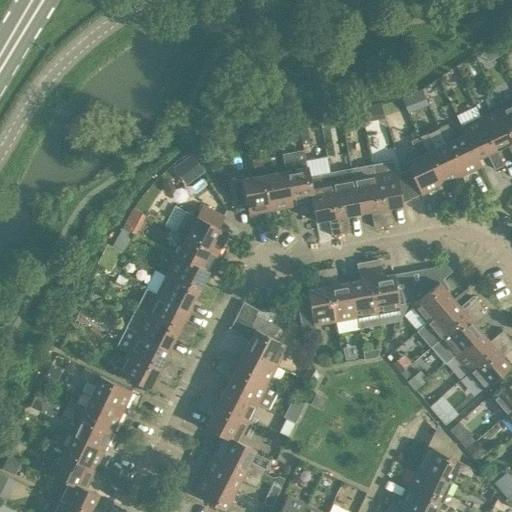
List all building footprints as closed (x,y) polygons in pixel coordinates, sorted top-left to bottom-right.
[(403,94),(407,109),(425,104),(420,88),(403,94)] [(511,101),(500,107),(511,133),(511,101)] [(480,116),(496,149),(511,140),(511,133),(500,107),(480,116)] [(468,145),(475,159),(477,158),(496,149),(480,116),(460,126),(464,134),(465,134),(469,142),(468,145)] [(458,172),(460,175),(481,165),(477,158),(475,159),(468,145),(469,142),(465,134),(464,134),(454,139),(446,123),(438,127),(445,143),(458,169),(458,172)] [(281,126),(276,127),(278,141),(293,138),(291,126),(281,126)] [(306,126),(298,126),(301,144),(309,142),(306,126)] [(441,184),(460,175),(458,172),(458,169),(445,143),(434,148),(427,133),(419,137),(441,184)] [(411,198),(421,193),(421,194),(441,184),(419,137),(410,141),(418,156),(406,162),(409,169),(402,172),(411,198)] [(285,170),(292,205),(312,202),(313,201),(309,176),(308,166),(306,166),(303,149),(281,154),(284,170),(285,170)] [(191,152),(172,164),(183,181),(202,169),(191,152)] [(491,161),(494,168),(503,164),(498,153),(493,155),(493,156),(491,161)] [(269,156),(262,157),(271,209),(292,205),(285,170),(284,170),(273,172),(269,156)] [(248,213),(271,209),(262,157),(252,159),(255,176),(229,181),(234,205),(247,203),(248,213)] [(393,160),(371,164),(373,173),(374,173),(380,208),(402,204),(402,202),(411,198),(402,172),(397,174),(396,169),(393,160)] [(371,164),(351,168),(359,212),(380,208),(374,173),(373,173),(371,164)] [(351,168),(330,172),(341,233),(350,231),(348,224),(345,221),(342,221),(341,216),(359,212),(351,168)] [(313,201),(312,202),(315,220),(328,218),(331,235),(341,233),(330,172),(309,176),(313,201)] [(202,205),(196,216),(185,211),(175,230),(218,252),(228,232),(218,227),(224,216),(202,205)] [(387,212),(381,213),(384,225),(393,224),(392,216),(391,216),(387,213),(387,212)] [(384,225),(381,213),(376,214),(376,215),(373,219),(372,219),(374,227),(384,225)] [(182,244),(176,255),(208,271),(218,252),(175,230),(174,231),(170,229),(166,236),(182,244)] [(176,255),(166,275),(198,291),(208,271),(176,255)] [(368,260),(377,313),(400,309),(393,273),(383,275),(381,266),(379,266),(378,259),(368,260)] [(350,281),(356,317),(377,313),(368,260),(359,262),(360,269),(358,271),(360,280),(350,281)] [(328,280),(329,285),(335,321),(356,317),(350,281),(333,284),(332,280),(333,280),(333,279),(336,274),(337,274),(335,267),(326,268),(328,280)] [(322,282),(328,280),(326,268),(316,270),(317,278),(318,278),(322,281),(322,282)] [(438,282),(427,268),(413,294),(409,302),(426,323),(454,299),(439,282),(438,282)] [(427,268),(410,271),(413,294),(427,268)] [(198,291),(166,275),(156,294),(188,310),(198,291)] [(314,325),(335,321),(329,285),(306,289),(308,297),(296,299),(302,331),(315,328),(314,325)] [(205,288),(202,293),(213,298),(218,289),(211,286),(210,286),(205,288)] [(156,294),(145,288),(135,308),(178,329),(188,310),(156,294)] [(213,298),(202,293),(200,297),(200,298),(202,303),(209,307),(213,298)] [(468,307),(468,308),(472,312),(480,305),(474,297),(469,301),(469,302),(468,307)] [(440,339),(472,312),(468,308),(468,307),(469,302),(469,301),(468,301),(460,307),(454,299),(426,323),(440,339)] [(440,339),(454,355),(481,332),(474,324),(480,319),(479,318),(487,312),(480,305),(472,312),(440,339)] [(264,320),(256,315),(250,327),(239,321),(235,330),(241,334),(241,336),(249,340),(244,350),(276,366),(287,345),(273,338),(285,316),(280,307),(274,308),(270,309),(264,320)] [(135,308),(125,327),(126,327),(169,349),(178,329),(135,308)] [(185,326),(182,331),(193,337),(198,328),(191,325),(185,327),(185,326)] [(169,349),(126,327),(116,346),(127,351),(159,368),(163,359),(169,349)] [(495,341),(499,345),(508,337),(502,330),(496,335),(496,341),(495,341)] [(193,337),(182,331),(180,336),(182,342),(189,345),(193,337)] [(489,341),(481,332),(454,355),(468,372),(495,348),(489,341)] [(511,341),(508,337),(499,345),(502,349),(503,349),(508,350),(509,350),(511,347),(511,341)] [(362,351),(363,359),(377,357),(379,348),(362,351)] [(482,389),(510,366),(495,348),(468,372),(482,389)] [(224,352),(219,361),(266,385),(276,366),(244,350),(235,368),(231,366),(233,361),(231,356),(231,355),(224,352)] [(159,368),(127,351),(117,372),(149,388),(155,377),(159,368)] [(229,380),(225,388),(257,404),(267,409),(276,390),(266,385),(219,361),(213,373),(229,380)] [(301,376),(314,384),(318,375),(310,361),(301,376)] [(165,365),(163,370),(174,375),(178,367),(171,363),(171,364),(166,365),(165,365)] [(95,384),(89,396),(122,411),(131,391),(99,375),(99,376),(84,369),(80,377),(95,384)] [(174,375),(163,370),(161,375),(163,380),(163,381),(170,384),(174,375)] [(511,379),(490,398),(505,415),(511,409),(511,379)] [(204,390),(200,399),(247,423),(257,404),(225,388),(217,403),(213,401),(213,400),(213,399),(211,394),(204,390)] [(326,398),(315,392),(310,403),(321,409),(326,398)] [(34,394),(29,405),(38,409),(43,398),(34,394)] [(69,400),(65,408),(112,431),(122,411),(89,396),(84,407),(69,400)] [(441,396),(429,406),(445,425),(457,415),(441,396)] [(303,404),(292,398),(289,404),(301,410),(303,404)] [(205,427),(222,436),(222,435),(237,443),(238,441),(247,423),(200,399),(196,407),(203,411),(208,409),(209,407),(214,409),(205,427)] [(103,450),(112,431),(65,408),(61,416),(76,423),(71,435),(103,450)] [(287,437),(294,422),(285,418),(278,432),(287,437)] [(50,438),(46,446),(94,469),(103,450),(71,435),(66,446),(50,438)] [(212,455),(259,479),(264,470),(249,462),(255,450),(238,441),(237,443),(222,435),(222,436),(212,455)] [(472,443),(465,449),(477,462),(487,454),(475,440),(472,443)] [(42,455),(54,461),(48,473),(65,481),(84,490),(85,488),(94,469),(46,446),(42,455)] [(417,466),(449,481),(455,470),(471,478),(475,469),(459,461),(427,446),(417,466)] [(212,455),(203,473),(235,490),(240,478),(256,486),(259,479),(212,455)] [(444,493),(449,481),(417,466),(408,485),(456,508),(460,500),(444,493)] [(492,482),(511,500),(511,480),(502,472),(492,482)] [(229,500),(235,490),(203,473),(193,493),(224,509),(225,509),(231,511),(242,511),(244,508),(229,500)] [(84,490),(65,481),(56,500),(81,511),(89,511),(98,494),(85,488),(84,490)] [(280,488),(271,483),(262,502),(271,507),(280,488)] [(408,485),(399,505),(402,506),(402,507),(406,509),(406,508),(413,511),(434,511),(436,509),(442,511),(453,511),(456,508),(408,485)] [(304,511),(308,505),(287,495),(278,511),(304,511)] [(81,511),(56,500),(50,511),(81,511)] [(402,506),(399,505),(391,501),(387,510),(390,511),(397,511),(400,511),(402,507),(402,506)]
